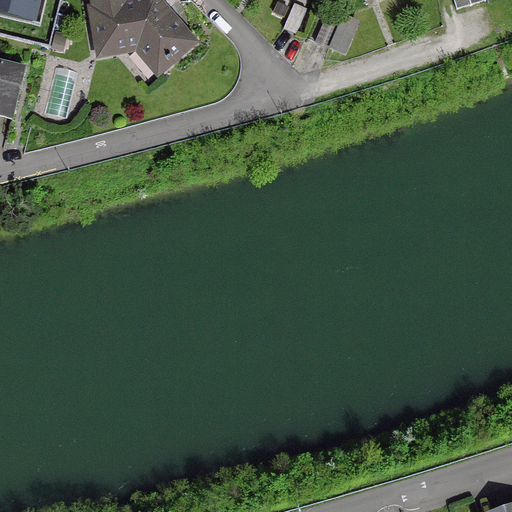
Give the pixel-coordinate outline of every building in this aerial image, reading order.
[(90,0),(92,11),(90,11),(97,55),(134,49),(155,73),(190,44),(152,0),(148,0),(117,6),(115,0),(90,0)] [(454,0),(459,11),(485,2),(484,0),(454,0)] [(304,10),(292,5),(281,30),(293,35),(304,10)] [(336,26),(322,21),(313,43),(326,49),(336,26)] [(347,22),(335,49),(351,56),(363,29),(347,22)] [(0,105),(12,108),(22,69),(0,63),(0,105)]
